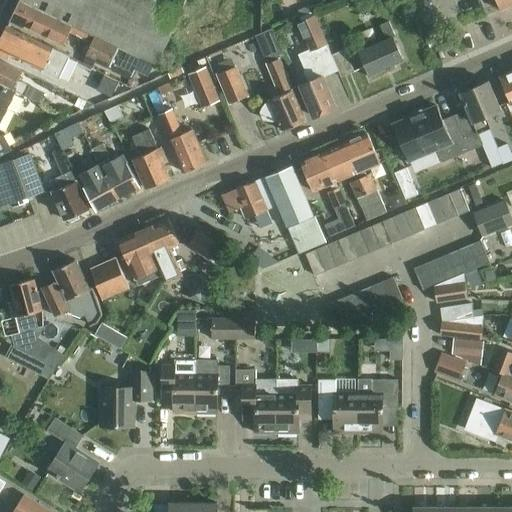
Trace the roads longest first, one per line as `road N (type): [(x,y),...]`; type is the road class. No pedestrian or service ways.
road 1 (tertiary): [(0,266),(511,51)]
road 2 (residential): [(115,511),(116,477),(142,462),(511,463)]
